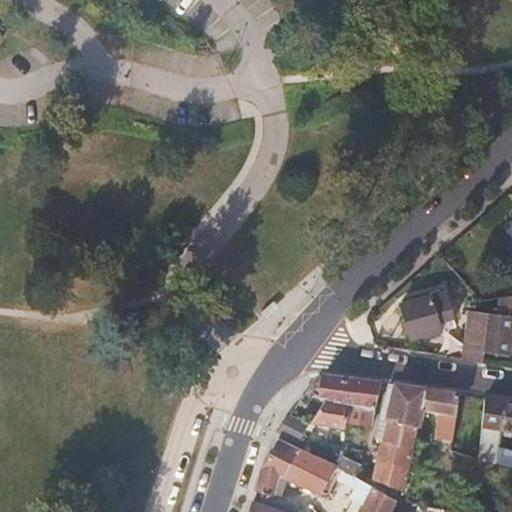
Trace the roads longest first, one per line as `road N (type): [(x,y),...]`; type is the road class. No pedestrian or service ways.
road 1 (tertiary): [(511,148),(291,349)]
road 2 (residential): [(291,349),(511,386)]
road 3 (tertiary): [(215,511),(242,427),(291,349)]
